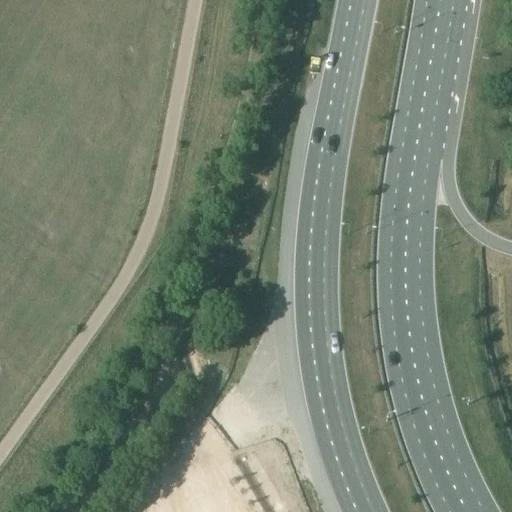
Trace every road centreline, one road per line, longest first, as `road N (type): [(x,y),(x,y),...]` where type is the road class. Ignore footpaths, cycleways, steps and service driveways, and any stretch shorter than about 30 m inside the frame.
road 1 (track): [(241,0),(162,383),(223,453),(256,511)]
road 2 (primary): [(466,511),(417,382),(403,295),(411,172),(440,0)]
road 3 (primary): [(359,0),(320,200),(316,300),(330,405),(364,511)]
road 4 (track): [(0,450),(149,226),(193,0)]
road 5 (track): [(94,489),(162,383)]
